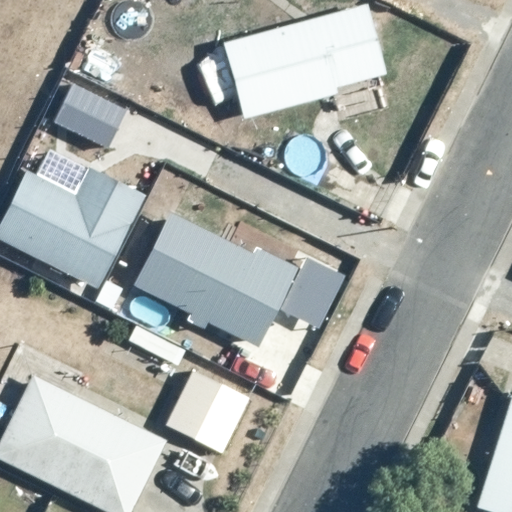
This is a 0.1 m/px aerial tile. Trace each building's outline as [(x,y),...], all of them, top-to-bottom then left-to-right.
[(216,45),(237,120),(330,94),(328,87),(376,73),(358,6),(216,45)] [(196,331),(200,321),(255,345),(287,270),(157,215),(125,289),(178,312),(174,322),(196,331)] [(76,252),(15,224),(0,256),(0,261),(59,289),(76,252)] [(244,397),(184,369),(157,426),(217,454),(244,397)] [(122,511),(158,441),(26,376),(0,428),(0,463),(99,511),(122,511)] [(511,511),(511,387),(510,387),(469,507),(482,511),(511,511)]
